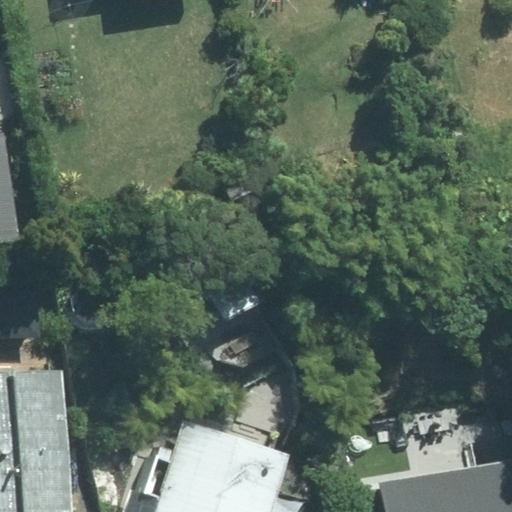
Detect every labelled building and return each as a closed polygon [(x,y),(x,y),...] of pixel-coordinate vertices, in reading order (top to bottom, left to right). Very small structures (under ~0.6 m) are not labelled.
[(97,120),(47,118),(45,158),(95,161),(97,120)] [(3,132),(0,132),(0,242),(10,242),(3,132)] [(234,278),(180,311),(222,378),(275,345),(234,278)] [(0,511),(58,511),(54,359),(0,360),(0,511)] [(148,452),(135,490),(127,487),(118,511),(263,511),(283,453),(180,418),(167,458),(148,452)] [(511,511),(511,468),(360,486),(362,511),(511,511)]
